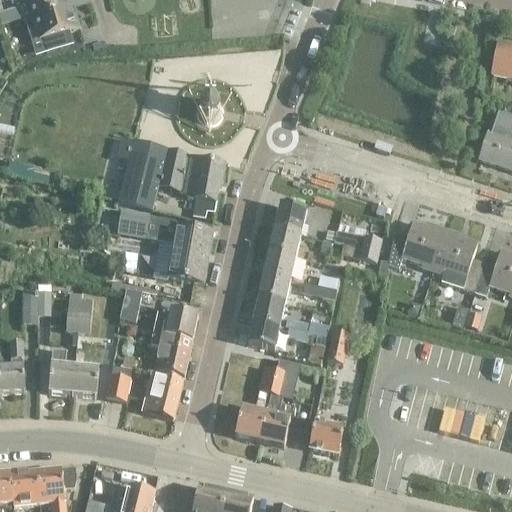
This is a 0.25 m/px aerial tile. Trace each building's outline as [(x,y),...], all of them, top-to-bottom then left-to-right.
[(44,0),(19,7),(24,23),(27,33),(33,31),(36,42),(40,41),(44,54),(70,46),(66,33),(78,30),(74,16),(72,17),(70,8),(58,12),(54,0),(44,0)] [(511,45),(498,43),(491,76),(511,80),(511,45)] [(220,115),(221,113),(220,111),(220,109),(219,107),(218,105),(217,104),(215,103),(214,101),(212,101),(210,100),(208,100),(206,100),(204,101),(202,101),(200,102),(199,104),(198,105),(197,107),(196,109),(195,111),(195,113),(195,115),(196,117),(197,119),(198,120),(199,122),(200,123),(202,124),(204,125),(206,125),(208,126),(210,125),(212,125),(214,124),(215,123),(217,122),(218,120),(219,119),(220,117),(220,115)] [(511,172),(511,141),(506,140),(511,121),(511,118),(498,114),(491,135),(488,134),(479,161),(511,172)] [(133,145),(118,205),(151,213),(160,177),(180,182),(181,183),(179,192),(188,194),(187,199),(196,200),(192,218),(205,221),(206,214),(214,215),(219,185),(220,185),(224,167),(223,167),(197,162),(186,159),(166,154),(133,145)] [(274,230),(301,236),(306,213),(279,207),(274,230)] [(122,214),(118,236),(173,245),(176,228),(177,228),(174,223),(122,214)] [(432,273),(446,231),(432,226),(430,231),(412,224),(406,240),(394,236),(387,266),(397,270),(401,259),(421,266),(421,269),(432,273)] [(173,245),(167,279),(203,286),(208,262),(205,262),(210,234),(177,228),(176,228),(173,245)] [(301,236),(274,230),(269,253),(295,259),(301,236)] [(456,289),(473,294),(483,264),(471,260),(477,245),(458,239),(459,236),(446,231),(432,273),(443,277),(445,273),(465,280),(463,285),(458,283),(456,289)] [(344,246),(378,254),(381,243),(364,239),(363,240),(337,234),(335,244),(344,246)] [(376,266),(378,254),(344,246),(341,257),(358,261),(358,262),(376,266)] [(507,297),(511,298),(511,256),(499,252),(494,268),(483,264),(473,294),(485,298),(489,287),(509,293),(507,297)] [(295,259),(269,253),(263,276),(290,282),(295,259)] [(263,276),(258,300),(285,306),(290,282),(263,276)] [(336,293),(339,282),(320,278),(320,280),(306,277),(304,285),(336,293)] [(37,326),(37,317),(37,295),(22,295),(22,326),(37,326)] [(49,295),(37,295),(37,317),(49,318),(49,295)] [(77,335),(80,297),(69,296),(65,334),(77,335)] [(81,297),(80,297),(77,335),(89,336),(92,302),(80,301),(81,297)] [(137,315),(140,303),(124,300),(122,311),(137,315)] [(285,306),(258,300),(253,323),(279,329),(285,306)] [(158,309),(150,347),(159,348),(188,355),(197,318),(158,309)] [(481,318),(469,315),(465,328),(478,331),(481,318)] [(279,329),(253,323),(247,346),(274,352),(279,329)] [(308,336),(326,340),(329,329),(309,324),(309,326),(296,323),(292,342),(306,345),(308,336)] [(332,335),(326,364),(343,367),(349,338),(332,335)] [(0,371),(0,396),(24,395),(20,344),(8,345),(10,371),(0,371)] [(188,355),(159,348),(153,373),(183,379),(188,355)] [(47,395),(71,397),(74,370),(64,369),(65,354),(51,353),(47,395)] [(74,370),(71,397),(95,399),(97,372),(74,370)] [(282,400),(288,376),(264,370),(258,394),(266,396),(265,399),(274,401),(274,398),(282,400)] [(172,422),(182,384),(151,376),(148,387),(143,386),(142,391),(148,392),(142,415),(172,422)] [(125,405),(129,382),(110,378),(106,401),(125,405)] [(235,438),(259,444),(265,416),(241,410),(235,438)] [(265,416),(259,444),(283,449),(289,422),(265,416)] [(339,456),(344,429),(315,423),(310,451),(339,456)] [(35,474),(39,506),(51,505),(51,511),(64,511),(63,491),(74,490),(76,482),(74,470),(35,474)] [(13,506),(13,509),(39,506),(35,474),(10,477),(13,506)] [(0,507),(13,506),(10,477),(0,477),(0,507)] [(122,511),(149,511),(154,494),(128,488),(122,511)] [(221,511),(225,495),(198,489),(192,511),(221,511)] [(225,495),(221,511),(250,511),(253,502),(225,495)]
